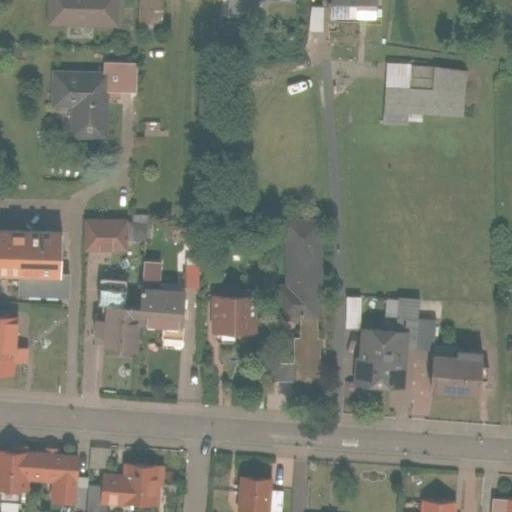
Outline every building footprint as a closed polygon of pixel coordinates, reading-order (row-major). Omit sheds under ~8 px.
[(142,0),(143,23),(166,23),(165,0),(142,0)] [(229,0),(229,12),(241,13),(241,0),(229,0)] [(40,36),(105,36),(105,3),(40,3),(40,36)] [(109,62),(109,70),(112,71),(112,88),(137,89),(138,63),(109,62)] [(109,70),(56,70),(55,106),(75,106),(74,139),(111,139),(112,88),(112,71),(109,70)] [(370,80),(367,130),(453,135),(456,85),(370,80)] [(203,89),(203,116),(223,116),(223,89),(203,89)] [(135,225),(129,225),(129,242),(146,242),(146,217),(135,216),(135,225)] [(292,286),(281,287),(282,322),(329,319),(324,220),(288,222),(292,286)] [(128,221),(87,221),(86,251),(127,252),(128,221)] [(65,303),(66,233),(0,232),(0,280),(12,280),(12,302),(65,303)] [(163,262),(142,261),(142,281),(163,281),(163,262)] [(198,265),(186,265),(186,287),(197,287),(198,265)] [(126,280),(100,278),(98,302),(125,304),(126,280)] [(98,320),(97,333),(106,334),(105,343),(114,344),(113,351),(146,352),(149,324),(186,326),(187,307),(198,308),(199,297),(188,296),(188,288),(140,284),(138,308),(107,306),(106,320),(98,320)] [(214,293),(214,333),(257,332),(257,293),(214,293)] [(345,328),(360,329),(362,297),(347,296),(345,328)] [(399,300),(397,332),(407,332),(406,350),(421,351),(421,345),(435,346),(436,321),(418,320),(419,302),(399,300)] [(0,330),(16,332),(17,316),(0,315),(0,330)] [(360,329),(357,386),(403,389),(406,350),(407,332),(397,332),(360,329)] [(0,330),(0,372),(14,373),(14,361),(26,362),(27,347),(16,346),(16,332),(0,330)] [(430,390),(479,392),(480,383),(487,383),(488,365),(482,365),(482,352),(446,350),(445,356),(432,355),(430,390)] [(298,358),(271,357),(271,367),(278,367),(278,379),(297,380),(298,358)] [(82,452),(0,448),(0,489),(30,491),(30,480),(52,481),(51,503),(80,504),(82,465),(82,452)] [(161,503),(163,463),(125,462),(124,470),(123,502),(161,503)] [(91,465),(82,465),(80,504),(79,509),(88,509),(87,511),(106,511),(107,501),(101,501),(102,485),(90,484),(91,465)] [(124,470),(103,470),(102,485),(101,501),(107,501),(123,502),(124,470)] [(277,511),(279,477),(245,476),(244,511),(277,511)] [(511,511),(511,500),(499,500),(497,511),(511,511)] [(460,511),(461,503),(426,502),(425,511),(460,511)]
